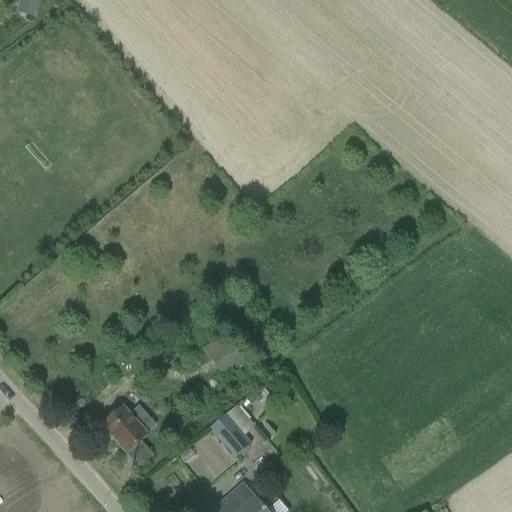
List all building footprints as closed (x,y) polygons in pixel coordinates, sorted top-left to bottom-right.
[(34,18),(38,5),(25,2),(21,15),(34,18)] [(203,352),(225,378),(246,360),(224,334),(203,352)] [(258,409),(269,399),(261,391),(251,401),(258,409)] [(139,470),(153,457),(141,444),(149,437),(147,435),(156,427),(139,408),(130,416),(123,408),(101,428),(139,470)] [(228,416),(211,430),(236,459),(252,446),(228,416)] [(244,486),(218,508),(221,511),(287,511),(270,492),(258,502),(244,486)]
